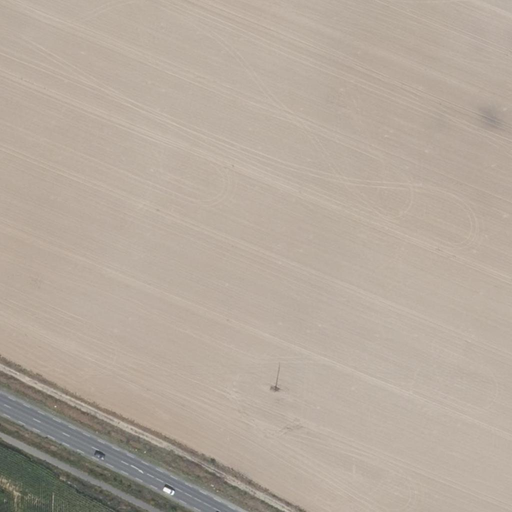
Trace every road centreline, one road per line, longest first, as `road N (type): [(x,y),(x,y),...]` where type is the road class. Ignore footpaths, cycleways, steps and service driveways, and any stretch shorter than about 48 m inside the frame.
road 1 (track): [(0,368),(288,511)]
road 2 (secondary): [(221,511),(0,402)]
